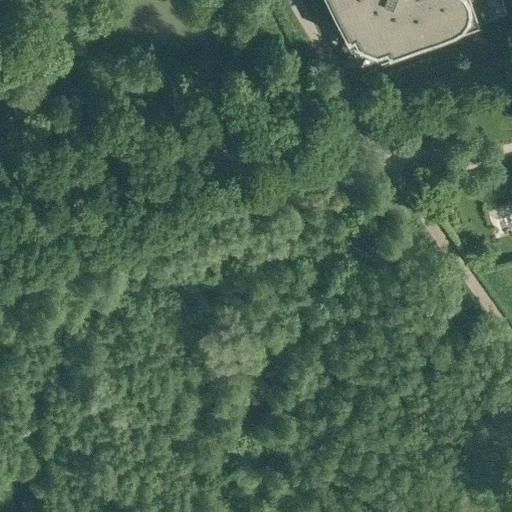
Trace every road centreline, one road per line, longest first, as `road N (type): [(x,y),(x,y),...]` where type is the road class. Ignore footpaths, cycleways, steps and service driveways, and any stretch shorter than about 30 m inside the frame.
road 1 (track): [(511,364),(357,109)]
road 2 (residential): [(357,109),(293,0)]
